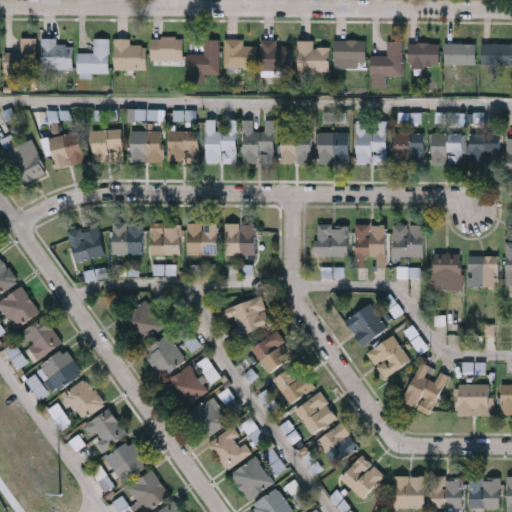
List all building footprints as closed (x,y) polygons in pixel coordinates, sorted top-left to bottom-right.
[(36,73),(5,73),(5,52),(20,52),(20,38),(36,38),(36,73)] [(183,61),(152,61),(152,38),(183,38),(183,61)] [(57,39),(57,46),(73,46),(73,69),(42,69),(42,39),(57,39)] [(109,73),(79,73),(79,40),(109,40),(109,73)] [(115,40),(131,40),(131,46),(146,46),(146,70),(115,70),(115,40)] [(219,75),(188,75),(188,54),(205,54),(205,40),(219,40),(219,75)] [(243,40),(243,46),(257,46),(257,67),(224,67),(224,40),(243,40)] [(262,71),(262,40),(278,40),(278,48),(293,48),(293,71),(262,71)] [(330,48),(330,72),(299,72),(298,41),(313,41),(313,48),(330,48)] [(335,67),(335,41),(366,41),(366,67),(335,67)] [(372,56),(388,56),(388,42),(403,42),(403,76),(372,76),(372,56)] [(410,69),(410,44),(440,44),(440,69),(410,69)] [(476,44),(476,66),(446,66),(446,44),(476,44)] [(511,66),(482,66),(482,45),(511,45),(511,66)] [(238,120),(237,163),(206,163),(207,120),(217,120),(217,131),(227,131),(227,120),(238,120)] [(276,121),(276,165),(244,164),(245,120),(255,120),(254,131),(265,132),(265,120),(276,121)] [(388,122),(387,165),(357,165),(358,122),(367,122),(367,133),(378,133),(378,122),(388,122)] [(123,160),(93,160),(93,130),(123,130),(123,160)] [(132,131),(163,131),(163,162),(132,162),(132,131)] [(169,161),(169,131),(199,131),(199,161),(169,161)] [(282,163),(282,131),(312,131),(312,163),(282,163)] [(50,139),(79,132),(86,163),(57,169),(50,139)] [(350,132),(350,163),(320,163),(320,132),(350,132)] [(424,132),(424,162),(395,162),(395,132),(424,132)] [(432,165),(432,134),(463,134),(463,165),(432,165)] [(501,134),(501,167),(471,167),(471,134),(501,134)] [(44,170),(18,181),(3,147),(30,136),(44,170)] [(144,254),(113,254),(113,223),(144,223),(144,254)] [(218,224),(218,255),(188,255),(188,224),(218,224)] [(256,224),(256,256),(226,256),(226,224),(256,224)] [(69,232),(98,225),(105,256),(75,262),(69,232)] [(150,256),(150,225),(182,225),(182,256),(150,256)] [(315,225),(348,225),(348,256),(315,256),(315,225)] [(388,268),(356,268),(356,225),(388,225),(388,268)] [(394,225),(425,225),(424,257),(394,257),(394,225)] [(434,291),(434,254),(462,254),(462,291),(434,291)] [(500,287),(470,287),(470,256),(500,256),(500,287)] [(18,283),(0,294),(0,257),(1,257),(18,283)] [(16,330),(0,307),(0,303),(22,287),(40,313),(16,330)] [(221,309),(260,294),(271,323),(232,338),(221,309)] [(140,346),(121,320),(146,302),(165,328),(140,346)] [(363,346),(346,321),(371,304),(388,329),(363,346)] [(19,335),(43,317),(63,343),(38,361),(19,335)] [(495,336),(496,323),(486,323),(485,335),(495,336)] [(252,349),(277,331),(295,355),(271,374),(252,349)] [(162,378),(144,353),(168,335),(187,360),(162,378)] [(368,353),(394,336),(411,361),(384,379),(368,353)] [(6,348),(20,368),(29,362),(15,341),(6,348)] [(55,392),(39,367),(67,349),(83,374),(55,392)] [(487,373),(487,362),(466,362),(466,368),(473,368),(473,372),(487,373)] [(291,405),(274,379),(298,363),(316,388),(291,405)] [(449,377),(431,415),(403,402),(421,363),(433,368),(428,378),(436,382),(440,372),(449,377)] [(165,384),(189,366),(208,391),(185,409),(165,384)] [(26,381),(42,400),(51,392),(36,373),(26,381)] [(65,395),(86,379),(105,405),(84,420),(65,395)] [(460,416),(460,384),(490,384),(490,416),(460,416)] [(511,384),(511,414),(502,414),(502,384),(511,384)] [(296,410),(320,393),(339,417),(314,435),(296,410)] [(230,423),(206,439),(189,414),(213,397),(230,423)] [(50,408),(63,430),(73,424),(60,402),(50,408)] [(104,453),(96,443),(98,441),(86,425),(109,409),(129,435),(104,453)] [(360,447),(336,465),(318,441),(342,423),(360,447)] [(252,453),(229,471),(209,445),(233,427),(243,439),(242,440),(252,453)] [(106,459),(131,441),(149,466),(124,484),(106,459)] [(385,476),(365,499),(342,479),(363,456),(385,476)] [(249,501),(231,475),(257,458),(274,484),(249,501)] [(148,511),(144,511),(129,489),(155,471),(172,496),(148,511)] [(425,509),(395,509),(395,477),(425,477),(425,509)] [(501,508),(470,508),(470,477),(502,477),(501,508)] [(463,509),(432,509),(432,478),(463,478),(463,509)] [(258,511),(252,504),(277,485),(297,511),(295,511),(258,511)] [(159,511),(178,503),(182,511),(159,511)]
